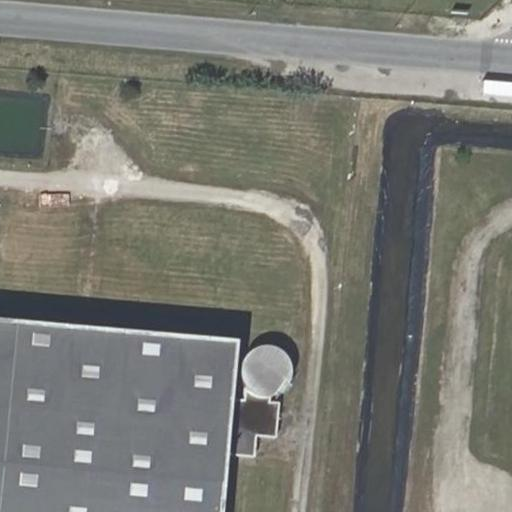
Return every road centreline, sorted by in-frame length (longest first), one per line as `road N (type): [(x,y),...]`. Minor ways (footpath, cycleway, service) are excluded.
road 1 (track): [(0,178),(261,201),(295,215),(319,242),(321,279),(300,511)]
road 2 (residential): [(0,35),(511,75)]
